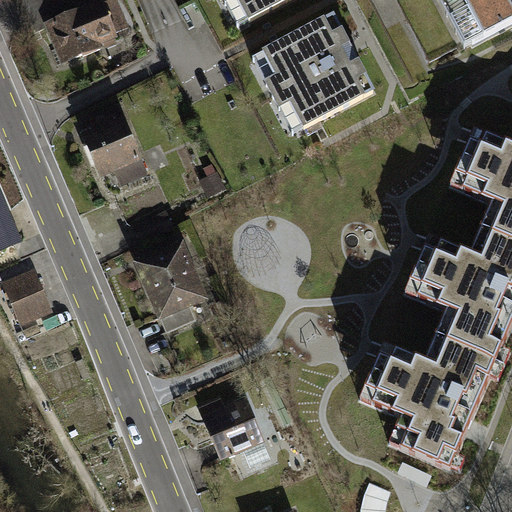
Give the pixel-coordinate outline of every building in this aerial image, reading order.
[(35,0),(30,2),(35,21),(67,12),(63,0),(35,0)] [(312,0),(212,0),(234,41),(312,0)] [(511,0),(443,0),(468,47),(511,24),(511,0)] [(104,1),(47,22),(62,65),(119,44),(104,1)] [(373,93),(332,14),(249,57),(291,136),(373,93)] [(122,115),(80,130),(99,181),(111,176),(116,189),(145,178),(122,115)] [(483,230),(511,242),(511,149),(482,137),(460,191),(493,205),(483,230)] [(0,189),(0,253),(22,245),(0,189)] [(143,246),(177,230),(169,212),(135,228),(143,246)] [(436,338),(496,363),(511,325),(511,242),(483,230),(471,257),(437,243),(414,298),(447,311),(436,338)] [(181,243),(140,260),(131,264),(157,323),(162,320),(167,333),(198,320),(193,308),(207,301),(181,243)] [(32,271),(2,283),(19,325),(49,313),(32,271)] [(388,443),(453,469),(496,363),(436,338),(426,363),(391,349),(370,401),(401,413),(388,443)] [(221,397),(200,406),(223,462),(244,453),(250,467),(268,460),(262,444),(265,443),(248,399),(226,408),(221,397)]
